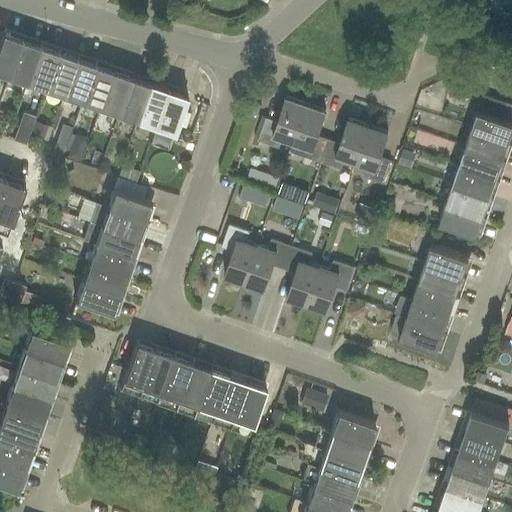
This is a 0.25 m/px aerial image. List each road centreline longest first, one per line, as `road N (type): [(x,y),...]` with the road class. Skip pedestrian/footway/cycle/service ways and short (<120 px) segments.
road 1 (residential): [(243,57),(169,280),(171,307),(182,319),(427,408)]
road 2 (residential): [(511,94),(442,71),(386,99),(272,59),(243,57)]
road 3 (unclassified): [(243,57),(20,0)]
road 4 (residential): [(427,408),(457,380),(508,237)]
road 5 (residential): [(44,503),(94,345)]
